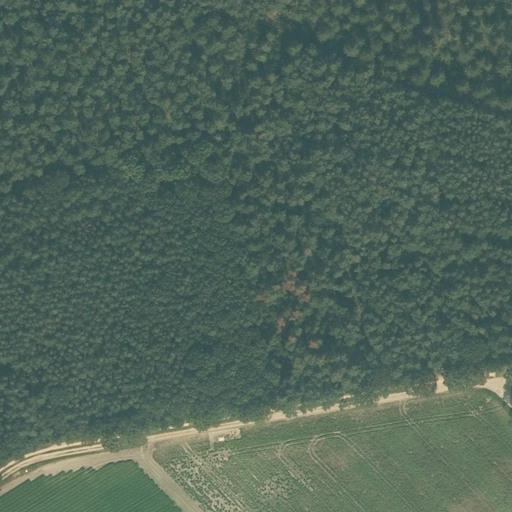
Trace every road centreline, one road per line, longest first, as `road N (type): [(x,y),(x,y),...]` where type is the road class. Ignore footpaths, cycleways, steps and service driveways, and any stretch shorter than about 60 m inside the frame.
road 1 (track): [(392,392),(29,462),(0,479)]
road 2 (track): [(276,22),(392,392)]
road 3 (track): [(511,112),(342,59),(276,22)]
